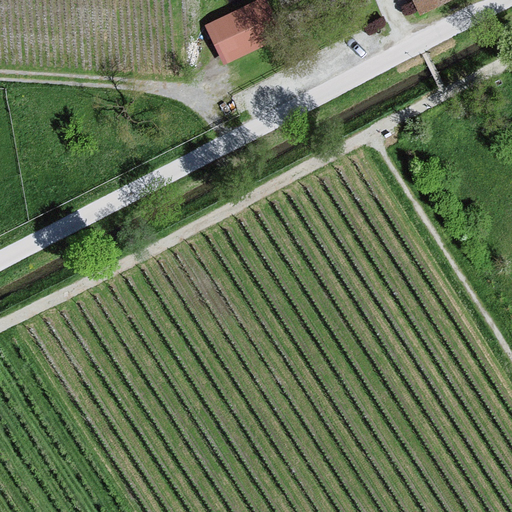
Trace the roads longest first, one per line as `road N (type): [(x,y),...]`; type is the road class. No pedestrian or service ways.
road 1 (track): [(0,332),(511,64)]
road 2 (unclassified): [(0,263),(508,0)]
